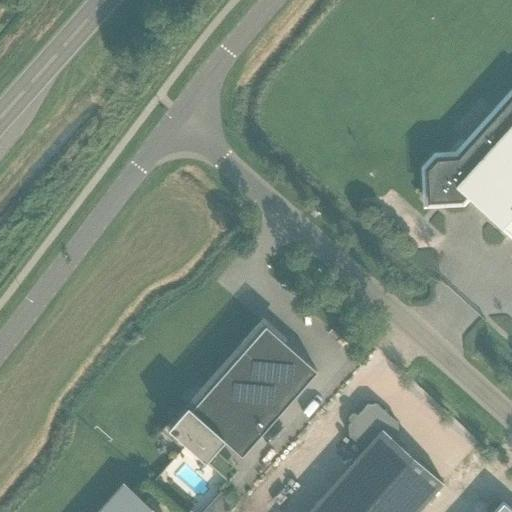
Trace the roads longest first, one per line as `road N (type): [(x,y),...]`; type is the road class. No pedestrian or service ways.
road 1 (unclassified): [(511,420),(180,113)]
road 2 (unclassified): [(180,113),(0,349)]
road 3 (trunk): [(0,117),(103,0)]
road 4 (unclassified): [(273,0),(180,113)]
